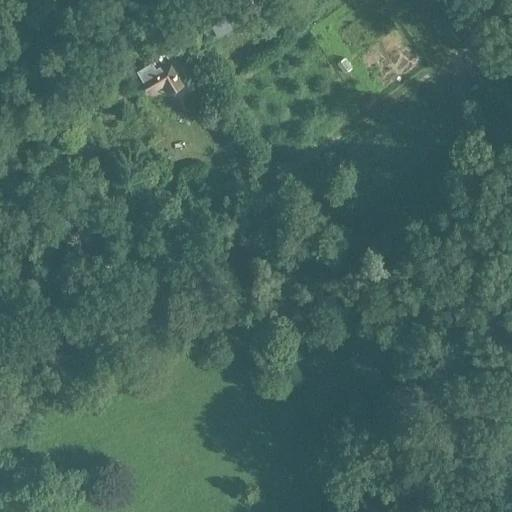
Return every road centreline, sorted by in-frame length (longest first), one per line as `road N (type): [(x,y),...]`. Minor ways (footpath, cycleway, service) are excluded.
road 1 (track): [(511,185),(474,142),(464,85),(445,69),(430,69),(267,180),(221,172),(190,120)]
road 2 (track): [(492,412),(371,511)]
road 3 (track): [(492,412),(351,386)]
